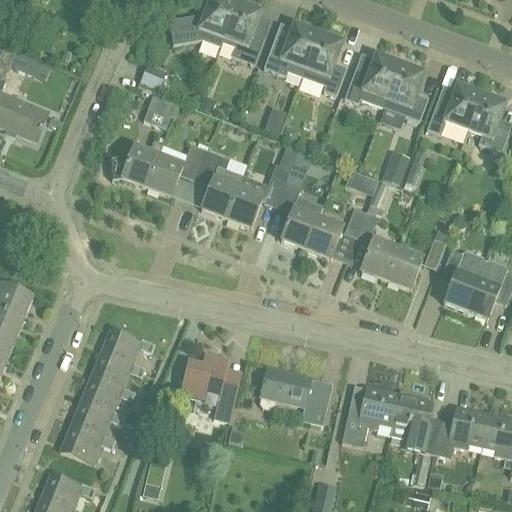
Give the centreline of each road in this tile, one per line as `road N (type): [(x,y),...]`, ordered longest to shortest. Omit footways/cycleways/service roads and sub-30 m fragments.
road 1 (residential): [(511,377),(119,284),(88,289)]
road 2 (residential): [(52,199),(138,0)]
road 3 (residential): [(0,484),(70,308),(88,289)]
road 4 (residential): [(338,5),(511,67)]
